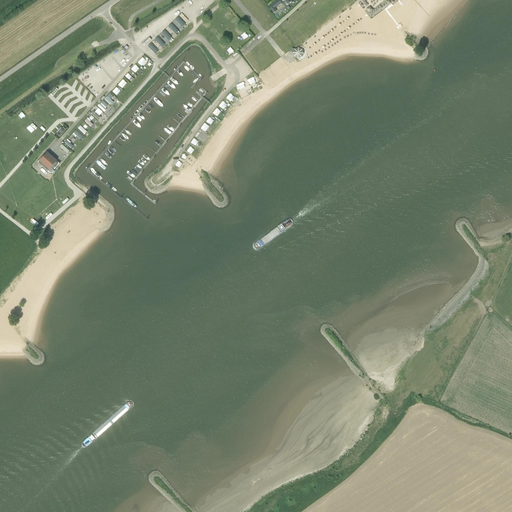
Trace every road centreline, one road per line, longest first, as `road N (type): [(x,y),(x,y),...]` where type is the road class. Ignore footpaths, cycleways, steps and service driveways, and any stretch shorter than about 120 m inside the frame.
road 1 (track): [(323,511),(511,495)]
road 2 (unclassified): [(0,80),(117,0)]
